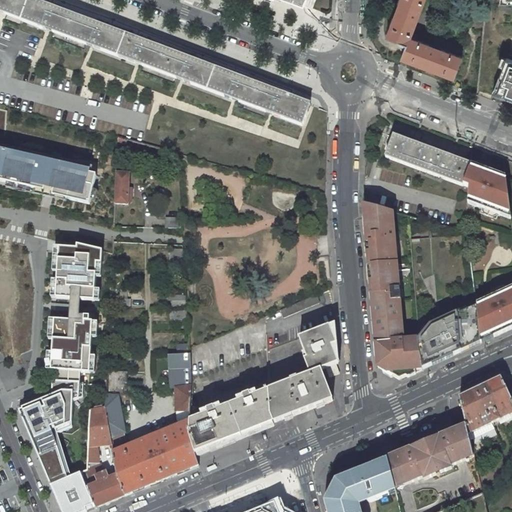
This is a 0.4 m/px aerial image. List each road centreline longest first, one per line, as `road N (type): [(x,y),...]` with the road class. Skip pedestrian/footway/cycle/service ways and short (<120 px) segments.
road 1 (residential): [(154,0),(322,63),(345,87),(344,203),(363,421)]
road 2 (residential): [(511,144),(366,81),(344,44),(343,0)]
road 3 (secondary): [(363,421),(511,356)]
road 4 (secondary): [(147,511),(296,449)]
